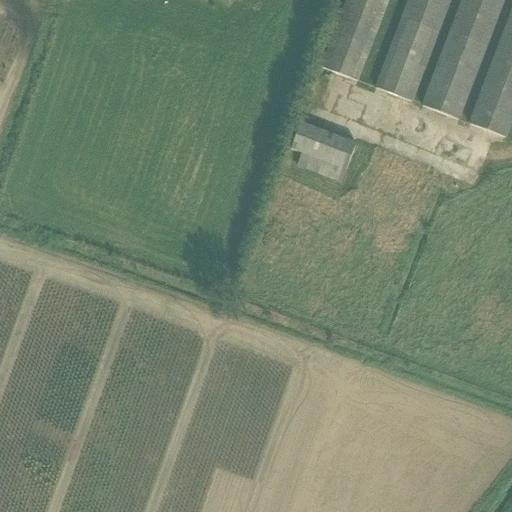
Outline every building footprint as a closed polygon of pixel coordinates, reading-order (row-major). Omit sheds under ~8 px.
[(346,0),(320,69),(355,83),(387,0),(346,0)] [(410,0),(377,90),(412,104),(450,0),(410,0)] [(462,0),(422,108),(459,122),(505,0),(462,0)] [(511,10),(469,126),(506,140),(511,124),(511,10)] [(301,124),(287,165),(341,186),(358,146),(301,124)]
